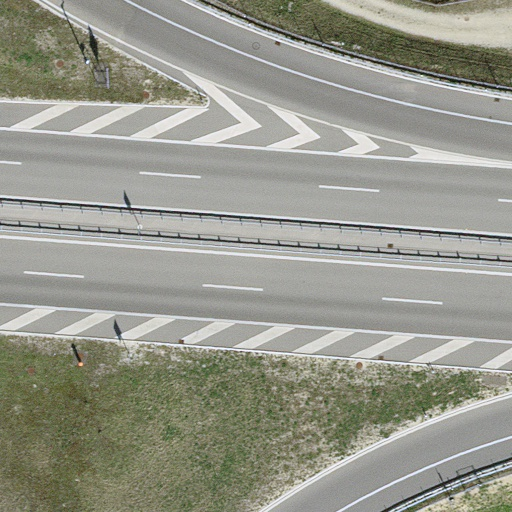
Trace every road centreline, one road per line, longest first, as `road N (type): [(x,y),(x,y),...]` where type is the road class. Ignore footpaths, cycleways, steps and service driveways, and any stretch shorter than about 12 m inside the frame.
road 1 (motorway): [(0,271),(511,310)]
road 2 (motorway): [(511,197),(0,160)]
road 3 (motorway): [(511,137),(342,103),(250,72),(94,0)]
road 4 (motorway): [(311,511),(387,469),(511,421)]
road 5 (track): [(373,0),(511,24)]
